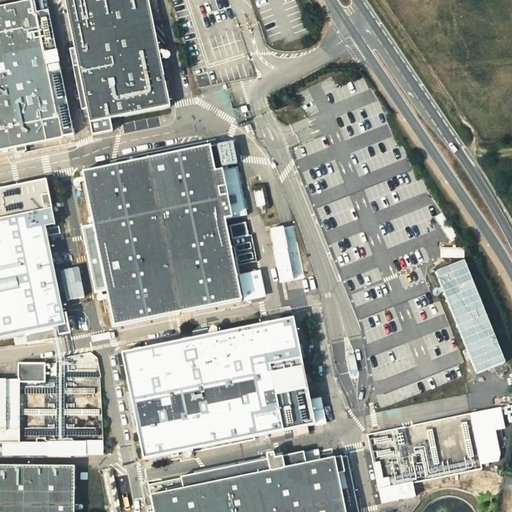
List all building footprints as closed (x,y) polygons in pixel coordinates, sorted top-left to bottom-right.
[(73,132),(46,0),(35,3),(34,0),(0,6),(0,149),(62,136),(62,135),(73,132)] [(87,109),(92,136),(113,132),(110,119),(169,107),(148,0),(64,0),(74,48),(69,49),(82,110),(87,109)] [(237,165),(233,143),(84,173),(94,226),(107,291),(114,327),(241,302),(225,221),(248,216),(238,168),(223,171),(222,168),(237,165)] [(25,153),(24,145),(17,147),(18,154),(25,153)] [(47,181),(0,190),(0,339),(66,326),(46,228),(56,226),(47,181)] [(262,189),(254,191),(258,208),(266,206),(262,189)] [(230,226),(237,267),(257,263),(252,236),(249,237),(246,223),(230,226)] [(458,239),(451,225),(445,228),(451,242),(458,239)] [(95,294),(107,291),(94,226),(82,228),(95,294)] [(286,251),(274,254),(279,285),(291,282),(286,251)] [(476,375),(504,364),(463,262),(434,273),(476,375)] [(79,268),(60,272),(67,302),(86,297),(79,268)] [(259,274),(239,278),(244,301),(264,298),(259,274)] [(121,357),(143,462),(314,427),(292,321),(291,322),(281,324),(121,357)] [(207,331),(192,334),(193,342),(208,339),(207,331)] [(0,439),(22,440),(21,379),(47,379),(47,360),(20,360),(20,376),(0,376),(0,439)] [(506,411),(479,418),(485,447),(481,448),(484,461),(500,459),(497,445),(504,443),(501,429),(510,426),(506,411)] [(50,440),(7,440),(7,449),(50,449),(50,440)] [(267,462),(148,487),(153,511),(358,511),(347,458),(306,466),(304,454),(275,460),(274,455),(266,456),(267,462)] [(73,511),(73,462),(0,462),(0,511),(73,511)] [(412,485),(379,492),(382,505),(415,498),(412,485)]
